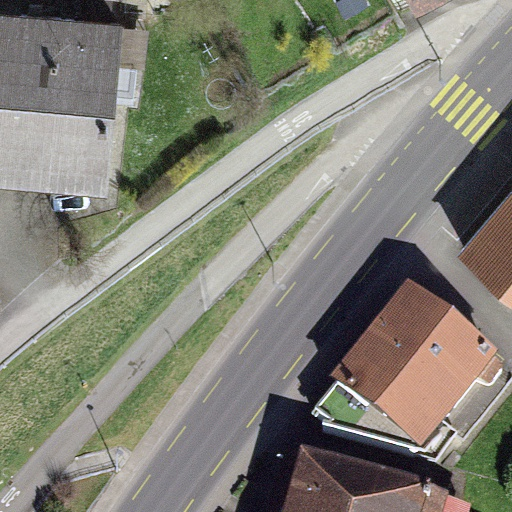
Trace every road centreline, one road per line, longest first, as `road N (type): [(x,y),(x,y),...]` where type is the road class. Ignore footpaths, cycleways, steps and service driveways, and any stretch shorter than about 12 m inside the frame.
road 1 (residential): [(511,50),(460,39),(411,51),(208,183),(0,342)]
road 2 (residential): [(425,155),(378,143),(334,161),(0,510)]
road 3 (primary): [(425,155),(151,511)]
road 4 (primary): [(511,61),(425,155)]
